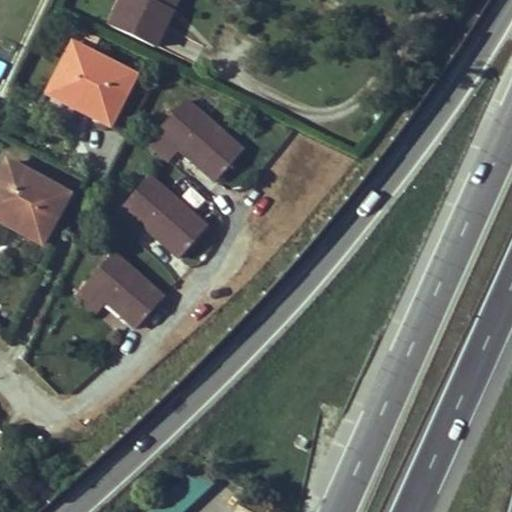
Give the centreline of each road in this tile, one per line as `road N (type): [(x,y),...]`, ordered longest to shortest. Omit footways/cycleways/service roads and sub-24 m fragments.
road 1 (motorway): [(511,5),(381,198),(283,311),(75,511)]
road 2 (motorway): [(511,123),(336,511)]
road 3 (unknown): [(7,375),(116,140)]
road 4 (motorway): [(408,511),(511,282)]
